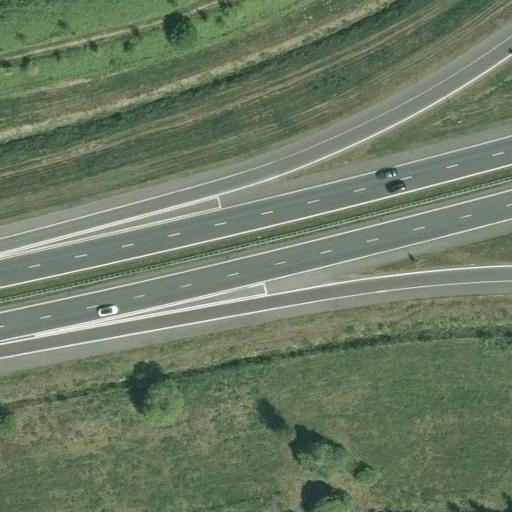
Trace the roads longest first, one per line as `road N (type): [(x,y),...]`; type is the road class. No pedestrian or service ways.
road 1 (motorway): [(511,44),(317,153),(0,262)]
road 2 (motorway): [(0,328),(511,204)]
road 3 (motorway): [(511,151),(0,273)]
road 4 (motorway): [(0,336),(511,274)]
